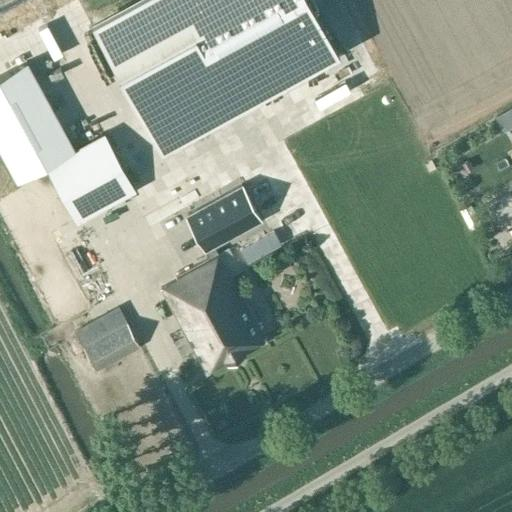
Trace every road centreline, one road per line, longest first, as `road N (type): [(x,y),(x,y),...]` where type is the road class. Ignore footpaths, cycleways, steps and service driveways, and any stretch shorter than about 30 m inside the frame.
road 1 (unclassified): [(511,298),(148,511)]
road 2 (unclassified): [(285,511),(511,381)]
